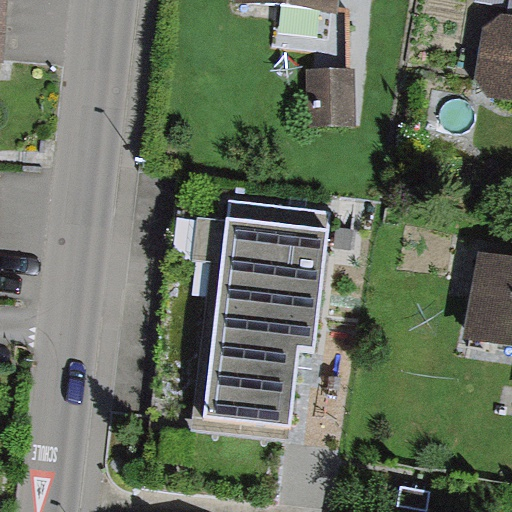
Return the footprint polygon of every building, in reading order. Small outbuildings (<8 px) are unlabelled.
[(0,0),(0,66),(5,67),(9,0),(0,0)] [(337,12),(338,0),(237,0),(237,8),(336,18),(337,12)] [(511,0),(477,0),(476,6),(509,12),(511,12),(511,0)] [(511,24),(507,24),(503,23),(484,33),(476,85),(489,104),(511,108),(511,24)] [(359,131),(357,73),(352,73),(307,74),(309,132),(359,131)] [(332,215),(229,204),(205,430),(292,439),(301,360),(316,362),(332,215)] [(511,266),(479,261),(463,347),(511,355),(511,266)]
